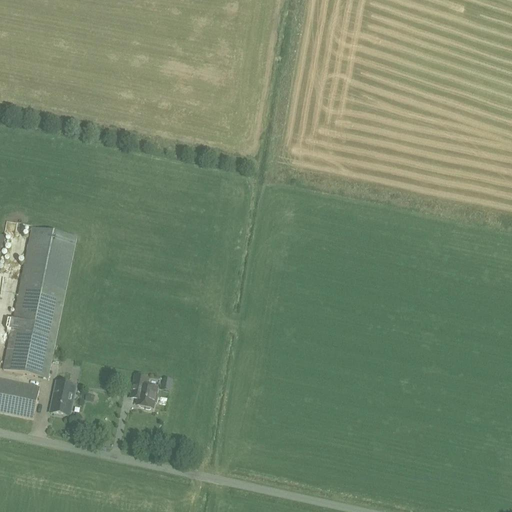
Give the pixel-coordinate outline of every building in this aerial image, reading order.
[(49,380),(77,238),(32,229),(4,371),(49,380)] [(135,377),(132,391),(140,393),(137,407),(144,409),(145,410),(149,411),(151,410),(153,410),(157,390),(147,388),(149,380),(135,377)] [(41,389),(0,381),(0,414),(34,421),(41,389)] [(69,418),(75,387),(58,383),(55,397),(57,398),(54,415),(69,418)] [(94,403),(95,396),(86,394),(85,401),(94,403)]
